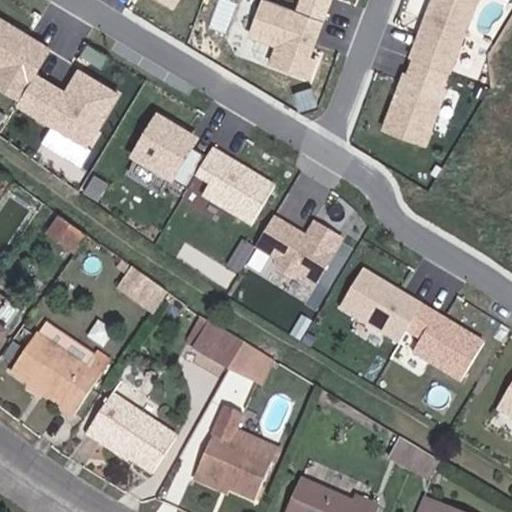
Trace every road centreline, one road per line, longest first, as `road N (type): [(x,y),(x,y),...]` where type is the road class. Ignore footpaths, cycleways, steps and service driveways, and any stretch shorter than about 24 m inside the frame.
road 1 (unknown): [(338,356),(146,253),(0,145)]
road 2 (residential): [(322,147),(77,0)]
road 3 (residential): [(511,296),(400,228),(375,183),(322,147)]
road 4 (residential): [(382,0),(322,147)]
road 5 (unknown): [(175,511),(240,379)]
road 6 (unclassified): [(0,439),(118,511)]
